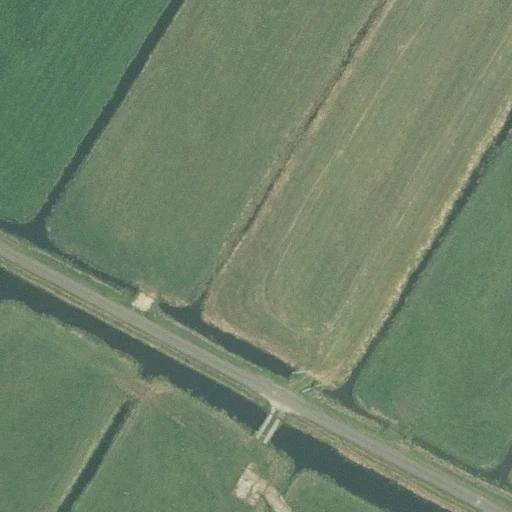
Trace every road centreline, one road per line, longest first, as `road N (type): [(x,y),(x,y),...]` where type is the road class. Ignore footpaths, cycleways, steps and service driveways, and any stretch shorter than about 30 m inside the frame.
road 1 (unclassified): [(494,511),(0,249)]
road 2 (track): [(285,511),(255,481),(249,461),(138,388),(98,388),(13,510)]
